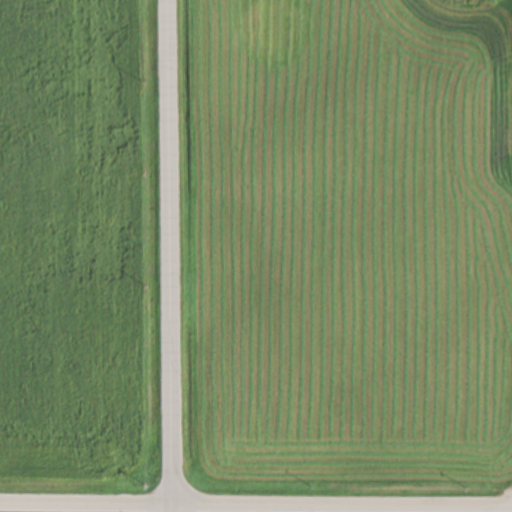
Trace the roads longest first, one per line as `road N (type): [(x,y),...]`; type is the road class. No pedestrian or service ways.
road 1 (residential): [(170,0),(174,511)]
road 2 (secondary): [(0,502),(511,504)]
